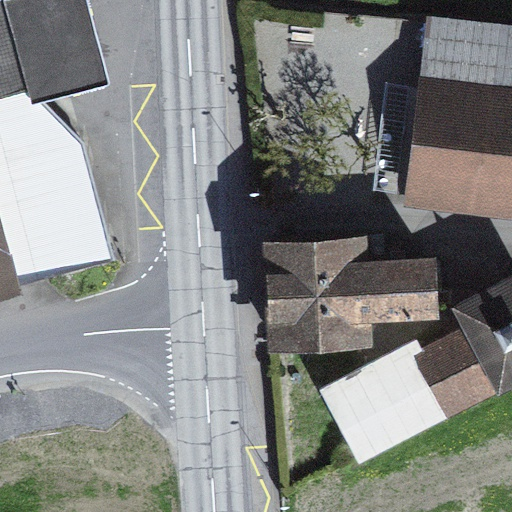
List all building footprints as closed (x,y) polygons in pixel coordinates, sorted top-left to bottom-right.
[(86,0),(11,0),(4,2),(33,106),(44,103),(109,88),(86,0)] [(33,106),(4,2),(0,2),(0,306),(23,300),(20,286),(110,262),(85,144),(44,103),(33,106)] [(511,27),(427,19),(405,208),(511,221),(511,27)] [(264,239),(268,357),(374,353),(373,329),(441,323),(437,262),(370,265),(368,237),(264,239)] [(320,392),(360,468),(496,396),(499,401),(511,393),(511,279),(451,311),(461,330),(422,351),(417,341),(320,392)]
